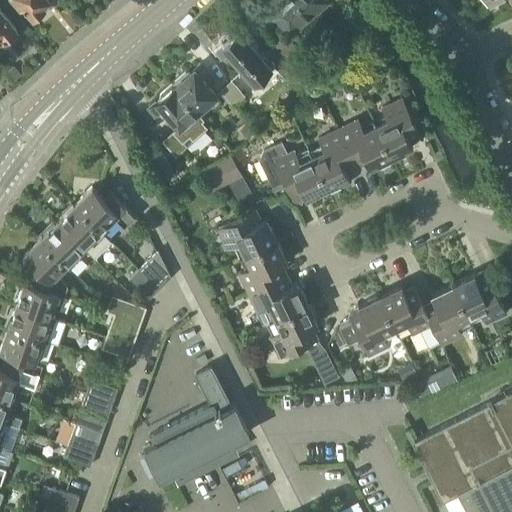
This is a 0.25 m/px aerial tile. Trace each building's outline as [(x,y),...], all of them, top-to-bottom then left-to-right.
[(12,0),(20,10),(23,7),(32,18),(37,19),(45,13),(45,6),(44,5),(50,0),(49,0),(12,0)] [(290,31),(308,15),(295,0),(271,0),(271,2),(261,11),(268,19),(274,13),(290,31)] [(295,0),(308,15),(325,0),(295,0)] [(336,0),(344,9),(355,0),(336,0)] [(0,40),(1,40),(2,41),(8,41),(14,36),(15,29),(0,10),(0,40)] [(253,85),(272,69),(245,37),(249,34),(242,26),(236,31),(231,31),(222,39),(222,43),(215,49),(223,57),(226,54),(253,85)] [(275,44),(288,59),(298,50),(284,35),(275,44)] [(297,70),(288,59),(275,44),(263,54),(285,79),(297,70)] [(172,84),(198,113),(217,97),(201,78),(207,72),(199,63),(193,69),(192,68),(188,72),(185,72),(172,84)] [(230,81),(220,91),(233,106),(243,96),(230,81)] [(203,118),(198,113),(172,84),(160,94),(158,98),(148,106),(156,115),(162,110),(177,127),(162,141),(175,156),(186,146),(181,141),(188,135),(190,137),(194,137),(203,129),(203,126),(200,121),(203,118)] [(376,125),(392,158),(414,148),(411,142),(422,137),(403,98),(382,108),(388,120),(376,125)] [(359,119),(338,129),(357,168),(368,163),(371,168),(392,158),(376,125),(375,126),(372,120),(362,125),(359,119)] [(247,141),(257,133),(246,120),(236,128),(247,141)] [(348,173),(357,168),(338,129),(319,139),(321,144),(310,150),(329,188),(351,178),(348,173)] [(262,151),(259,160),(273,190),(287,184),(294,199),(295,199),(295,198),(297,197),(304,200),(307,199),(329,188),(310,150),(308,151),(307,148),(297,153),(295,150),(295,149),(294,149),(286,153),(281,142),(262,151)] [(242,174),(232,154),(224,157),(203,170),(214,190),(242,174)] [(169,163),(161,167),(166,176),(165,177),(171,189),(182,183),(177,171),(174,172),(169,163)] [(101,231),(102,230),(115,218),(125,228),(136,217),(113,194),(106,202),(93,188),(76,205),(101,231)] [(61,220),(59,222),(84,248),(94,258),(112,240),(102,230),(101,231),(76,205),(69,212),(65,211),(60,216),(61,220)] [(214,231),(213,234),(215,239),(219,241),(222,239),(227,250),(239,244),(244,256),(277,240),(267,219),(262,221),(257,211),(218,230),(214,231)] [(78,254),(84,248),(59,222),(56,225),(52,224),(48,228),(48,232),(42,238),(67,264),(67,265),(71,269),(81,258),(78,254)] [(58,274),(67,265),(67,264),(42,238),(24,256),(37,269),(32,284),(31,284),(64,296),(68,284),(58,274)] [(250,268),(239,274),(248,293),(287,274),(283,264),(287,262),(277,240),(244,256),(250,268)] [(158,290),(171,277),(158,251),(139,270),(158,290)] [(150,298),(158,290),(139,270),(130,278),(150,298)] [(474,275),(452,285),(468,317),(481,311),(486,323),(506,313),(487,274),(485,271),(474,276),(474,275)] [(287,274),(248,293),(258,313),(264,325),(266,325),(275,320),(307,303),(297,281),(292,284),(287,274)] [(31,284),(32,284),(24,281),(20,292),(18,293),(16,297),(18,299),(16,305),(51,317),(54,309),(59,311),(64,296),(31,284)] [(402,286),(380,297),(395,328),(408,322),(413,334),(432,324),(433,324),(423,305),(424,305),(415,285),(404,290),(402,286)] [(424,305),(423,305),(433,324),(432,324),(442,344),(462,334),(456,323),(468,317),(452,285),(432,295),(434,300),(424,305)] [(116,311),(120,299),(112,296),(107,312),(114,314),(111,324),(138,333),(142,320),(116,311)] [(353,315),(349,316),(349,317),(368,355),(388,346),(383,334),(395,328),(380,297),(356,308),(353,315)] [(142,320),(147,308),(120,299),(116,311),(142,320)] [(275,320),(266,325),(271,336),(270,337),(280,358),(319,339),(313,327),(318,325),(307,303),(275,320)] [(11,318),(8,327),(47,340),(57,344),(65,322),(51,317),(16,305),(14,310),(11,311),(10,316),(11,318)] [(133,345),(138,333),(111,324),(107,336),(133,345)] [(39,364),(47,340),(8,327),(0,350),(9,354),(6,362),(40,374),(43,366),(39,364)] [(129,358),(133,345),(107,336),(102,349),(129,358)] [(35,389),(40,374),(6,362),(3,371),(0,369),(0,394),(11,399),(12,398),(17,383),(35,389)] [(248,434),(233,405),(231,406),(211,367),(196,374),(211,404),(149,436),(154,445),(144,450),(159,480),(173,473),(178,483),(237,452),(232,443),(248,434)] [(114,401),(118,388),(91,379),(87,391),(114,401)] [(109,414),(114,401),(87,391),(82,405),(109,414)] [(511,511),(511,391),(411,443),(442,503),(458,495),(466,511),(511,511)] [(0,420),(18,426),(21,418),(11,415),(16,400),(12,398),(11,399),(0,394),(0,420)] [(0,447),(11,451),(20,427),(18,426),(0,420),(0,447)] [(95,454),(99,443),(72,433),(68,444),(95,454)] [(90,467),(95,454),(68,444),(63,457),(90,467)] [(75,508),(79,497),(53,487),(48,499),(75,508)] [(46,511),(73,511),(75,508),(48,499),(44,511),(46,511)]
